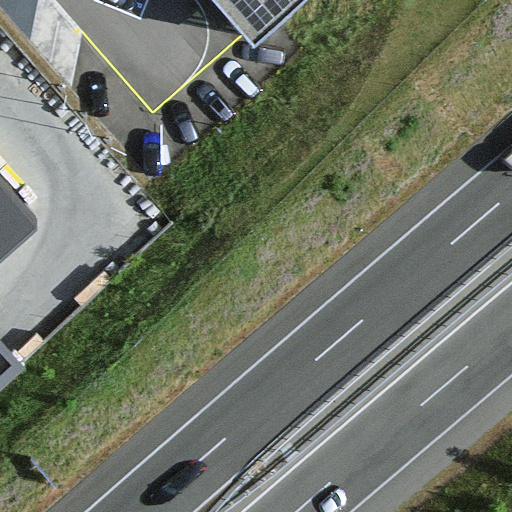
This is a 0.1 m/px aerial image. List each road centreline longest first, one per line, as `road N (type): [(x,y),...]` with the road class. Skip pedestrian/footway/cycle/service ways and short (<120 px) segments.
road 1 (motorway): [(511,194),(144,511)]
road 2 (motorway): [(301,511),(511,329)]
